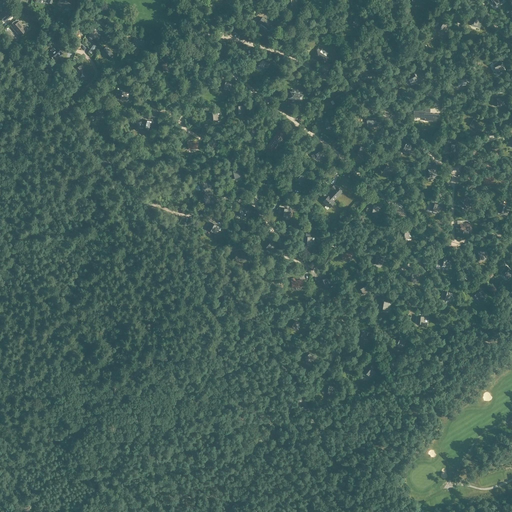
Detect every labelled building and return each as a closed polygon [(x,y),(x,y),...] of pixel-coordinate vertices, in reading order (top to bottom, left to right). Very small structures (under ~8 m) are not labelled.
[(74,6),(71,4),(73,0),(72,0),(59,0),(59,3),(70,7),(68,11),(72,13),(74,6)] [(0,15),(4,22),(13,15),(8,9),(0,15)] [(350,23),(359,28),(362,21),(353,16),(352,18),(352,19),(350,23)] [(471,24),(480,27),(483,20),(473,16),(472,19),(473,19),(471,24)] [(269,31),(275,23),(271,20),(270,22),(263,17),(259,23),(269,31)] [(53,18),(48,25),(53,28),(57,22),(53,18)] [(438,28),(446,33),(450,26),(440,21),(439,24),(440,24),(438,28)] [(27,31),(19,22),(16,24),(14,22),(10,25),(20,37),(27,31)] [(382,39),(394,37),(393,31),(384,32),(384,30),(381,31),(382,39)] [(73,32),(70,36),(76,41),(79,37),(73,32)] [(101,39),(94,35),(91,40),(97,44),(101,39)] [(144,40),(134,38),(133,41),(132,41),(132,44),(144,47),(144,43),(143,43),(144,40)] [(106,47),(101,51),(108,59),(113,55),(112,54),(106,47)] [(54,60),(62,53),(58,48),(55,50),(54,48),(51,50),(52,52),(50,54),(54,60)] [(325,63),(328,58),(317,51),(313,56),(325,63)] [(258,60),(258,61),(256,64),(263,69),(264,68),(265,68),(270,62),(268,60),(266,62),(260,57),(258,60)] [(493,65),(498,74),(505,70),(500,61),(498,62),(499,63),(493,65)] [(161,73),(170,70),(168,62),(158,66),(159,68),(160,68),(161,73)] [(91,74),(81,64),(77,68),(86,78),(91,74)] [(361,79),(373,75),(371,69),(363,72),(362,69),(358,71),(361,79)] [(408,78),(412,86),(419,83),(414,74),(408,78)] [(454,79),(455,87),(458,86),(458,85),(463,84),(463,85),(466,85),(465,79),(457,80),(457,78),(454,79)] [(221,88),(231,91),(233,83),(222,81),(222,83),(223,83),(221,88)] [(291,102),(294,103),(297,91),(292,90),(291,92),(290,91),(288,99),(292,100),(291,102)] [(117,99),(128,100),(130,93),(119,91),(118,94),(116,94),(115,96),(118,97),(117,99)] [(302,92),(297,91),(294,103),(297,104),(297,101),(302,102),(303,95),(301,94),(302,92)] [(331,97),(336,105),(342,101),(337,92),(334,94),(331,97)] [(505,106),(504,98),(493,99),(494,101),(495,101),(495,106),(505,106)] [(95,116),(103,113),(100,105),(91,109),(92,111),(93,111),(95,116)] [(236,114),(246,114),(246,106),(235,106),(235,109),(236,108),(236,114)] [(425,111),(425,114),(425,117),(425,121),(436,121),(439,121),(439,115),(436,115),(436,114),(430,114),(430,108),(425,108),(425,111)] [(212,120),(221,120),(220,112),(210,113),(210,116),(211,116),(212,120)] [(322,126),(332,127),(333,119),(322,118),(322,120),(323,121),(322,126)] [(367,127),(379,126),(378,120),(370,121),(370,119),(367,119),(367,127)] [(470,126),(479,131),(483,126),(475,122),(476,120),(474,119),(470,126)] [(139,122),(138,120),(129,123),(131,130),(139,128),(138,122),(139,122)] [(144,122),(143,128),(152,130),(154,122),(144,120),(143,122),(144,122)] [(280,129),(272,139),(279,145),(289,133),(286,131),(284,133),(280,129)] [(279,145),(272,139),(265,149),(272,154),(279,145)] [(403,143),(403,144),(401,148),(409,153),(413,146),(404,141),(403,143)] [(198,148),(197,142),(187,143),(188,150),(198,148)] [(449,152),(458,153),(458,144),(448,144),(448,147),(449,147),(449,152)] [(355,152),(364,156),(367,149),(357,145),(356,147),(357,148),(355,152)] [(319,149),(311,154),(313,157),(317,155),(319,160),(326,156),(321,147),(319,149)] [(380,170),(388,177),(393,170),(385,164),(383,166),(383,167),(380,170)] [(427,177),(436,176),(435,168),(425,170),(425,173),(426,172),(427,177)] [(233,179),(242,177),(240,169),(230,171),(230,174),(231,174),(233,179)] [(295,178),(303,184),(308,178),(300,171),(298,173),(299,174),(295,178)] [(483,184),(494,184),(493,174),(490,174),(490,177),(483,177),(483,184)] [(265,184),(275,184),(274,176),(264,176),(264,179),(265,179),(265,184)] [(205,189),(211,188),(210,184),(210,183),(210,179),(207,180),(208,181),(198,183),(199,185),(200,185),(201,190),(205,189)] [(333,190),(328,195),(334,201),(342,192),(334,185),(330,188),(333,190)] [(325,199),(327,196),(325,194),(321,191),(318,194),(322,198),(323,197),(325,199)] [(335,202),(334,201),(328,195),(327,196),(325,199),(322,202),(330,208),(335,202)] [(464,208),(471,203),(467,196),(458,203),(460,205),(461,204),(464,208)] [(430,210),(439,213),(442,205),(431,202),(431,205),(430,210)] [(366,211),(370,212),(379,214),(381,206),(371,204),(370,206),(367,206),(366,211)] [(498,212),(507,216),(511,208),(501,204),(500,207),(501,207),(498,212)] [(236,215),(245,218),(248,210),(238,207),(237,210),(238,210),(236,215)] [(281,216),(290,217),(292,209),(281,208),(281,211),(282,211),(281,216)] [(211,222),(210,225),(211,225),(208,230),(217,235),(221,228),(211,222)] [(411,239),(412,231),(402,229),(401,232),(402,232),(401,237),(411,239)] [(305,245),(314,245),(315,237),(304,237),(304,239),(305,239),(305,245)] [(268,239),(266,242),(267,242),(264,246),(272,252),(276,246),(268,239)] [(342,261),(352,259),(351,253),(353,253),(352,250),(348,250),(348,252),(341,254),(342,261)] [(478,260),(487,258),(485,250),(475,252),(476,255),(478,260)] [(232,256),(233,261),(243,259),(242,251),(231,253),(231,256),(232,256)] [(382,258),(373,256),(372,258),(373,259),(373,260),(370,260),(369,263),(381,265),(382,258)] [(440,265),(450,267),(451,259),(441,257),(440,260),(441,260),(440,265)] [(509,279),(511,275),(511,271),(506,266),(505,268),(505,269),(502,272),(509,279)] [(409,281),(418,281),(418,273),(408,274),(408,277),(409,277),(409,281)] [(332,284),(329,277),(319,280),(320,283),(321,283),(323,288),(332,284)] [(303,287),(303,280),(296,280),(295,278),(293,278),(293,280),(291,280),(292,287),(303,287)] [(359,287),(364,295),(370,292),(365,282),(363,284),(364,285),(359,287)] [(483,299),(486,297),(477,288),(475,289),(476,290),(473,293),(480,301),(482,298),(483,299)] [(443,298),(452,301),(454,294),(444,290),(443,293),(444,294),(443,298)] [(381,308),(390,310),(391,302),(382,301),(381,308)] [(417,324),(427,325),(428,317),(417,316),(417,318),(418,318),(417,324)] [(290,326),(298,330),(302,323),(292,319),(291,321),(291,322),(290,326)] [(358,339),(367,341),(369,333),(358,331),(358,333),(359,334),(358,339)] [(395,343),(404,347),(407,340),(399,336),(395,343)] [(317,356),(307,351),(306,353),(307,354),(304,358),(309,361),(314,364),(317,356)] [(364,372),(372,378),(377,372),(369,366),(367,368),(368,368),(364,372)] [(325,385),(325,387),(326,388),(325,392),(334,394),(336,387),(325,385)]
